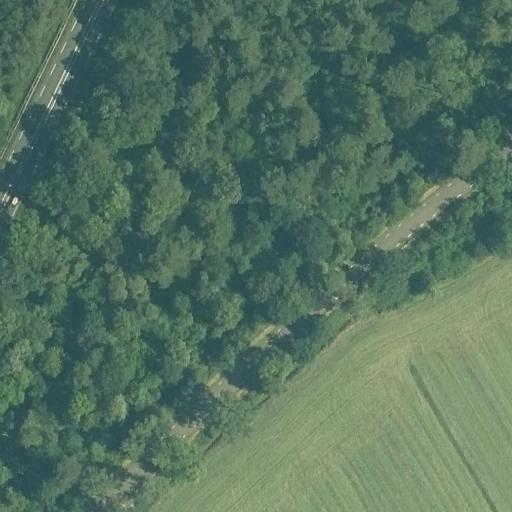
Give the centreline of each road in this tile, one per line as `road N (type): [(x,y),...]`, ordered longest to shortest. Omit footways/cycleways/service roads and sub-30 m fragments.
road 1 (unclassified): [(97,511),(229,383),(440,198),(511,147)]
road 2 (primary): [(0,211),(101,0)]
